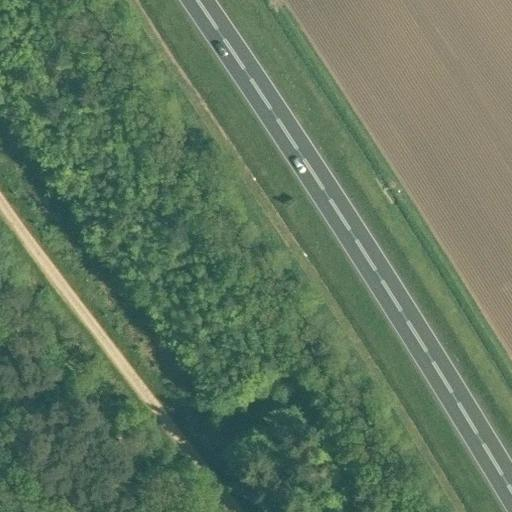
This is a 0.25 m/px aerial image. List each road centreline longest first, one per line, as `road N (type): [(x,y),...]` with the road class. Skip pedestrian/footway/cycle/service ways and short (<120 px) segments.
road 1 (trunk): [(511,498),(195,0)]
road 2 (track): [(281,0),(511,357)]
road 3 (track): [(0,205),(231,511)]
